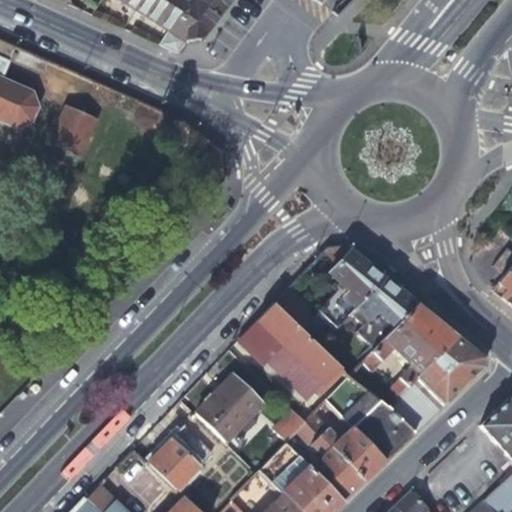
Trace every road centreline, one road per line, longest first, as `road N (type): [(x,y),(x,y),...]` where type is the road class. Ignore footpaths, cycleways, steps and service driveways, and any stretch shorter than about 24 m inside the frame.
road 1 (residential): [(321,159),(0,486)]
road 2 (residential): [(27,511),(334,197)]
road 3 (residential): [(322,144),(0,2)]
road 4 (residential): [(358,511),(511,366)]
road 5 (residential): [(403,224),(413,256),(511,345)]
